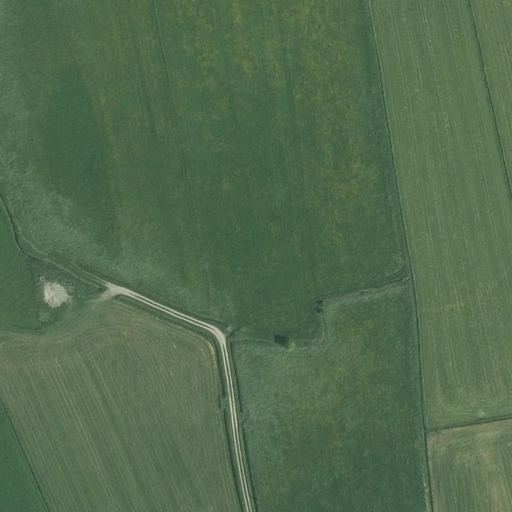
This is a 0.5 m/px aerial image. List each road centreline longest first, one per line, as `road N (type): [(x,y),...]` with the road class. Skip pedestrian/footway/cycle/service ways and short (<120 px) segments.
road 1 (track): [(116,288),(221,338),(247,511)]
road 2 (track): [(65,263),(116,288),(34,315)]
